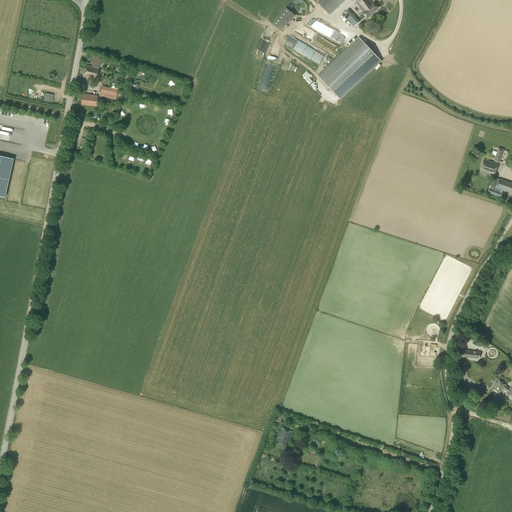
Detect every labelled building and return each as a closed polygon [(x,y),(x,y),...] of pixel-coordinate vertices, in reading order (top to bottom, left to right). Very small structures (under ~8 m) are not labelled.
[(300,16),(301,16),(302,15),(303,15),(304,14),(305,13),(306,12),(307,11),(307,10),(308,8),(308,7),(307,6),(307,5),(306,3),(305,2),(304,2),(303,1),(302,0),(301,0),(299,0),(298,0),(297,1),(296,1),(295,2),(294,3),(293,4),(292,5),(292,7),(292,8),(292,9),(292,10),(293,12),(294,13),(295,14),(296,15),(297,15),(298,15),(300,16)] [(320,0),(318,3),(329,15),(344,0),(320,0)] [(373,4),(368,0),(358,0),(355,3),(363,12),(361,13),(362,15),(363,14),(367,19),(378,8),(374,3),(373,4)] [(282,31),(295,16),(286,7),(273,23),(282,31)] [(359,22),(348,10),(343,15),(354,27),(359,22)] [(340,100),(381,61),(359,37),(318,76),(340,100)] [(95,80),(98,69),(101,58),(91,55),(89,63),(92,64),(91,67),(86,65),(83,76),(95,80)] [(137,70),(136,77),(145,78),(146,71),(137,70)] [(132,84),(129,91),(136,94),(139,86),(132,84)] [(117,92),(118,90),(102,86),(99,96),(115,100),(117,92)] [(96,105),(97,96),(82,94),(81,104),(96,105)] [(499,162),(503,150),(498,148),(494,161),(499,162)] [(494,176),(498,164),(484,159),(479,173),(484,175),(485,173),(494,176)] [(511,192),(511,184),(499,180),(497,187),(511,192)] [(503,190),(497,187),(491,185),(490,188),(488,193),(501,198),(502,193),(503,190)] [(479,359),(480,352),(464,350),(463,357),(479,359)] [(505,386),(498,380),(492,389),(499,395),(503,389),(507,392),(510,388),(506,385),(505,386)] [(481,402),(486,395),(482,392),(477,398),(481,402)] [(300,430),(302,423),(295,420),(292,427),(300,430)] [(289,441),(292,432),(281,428),(278,437),(280,438),(277,444),(285,446),(288,441),(289,441)]
